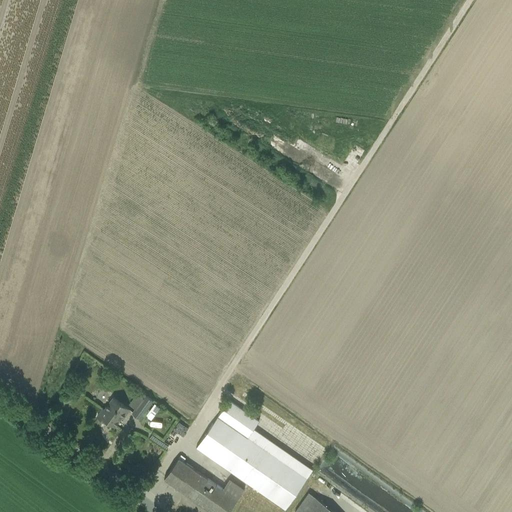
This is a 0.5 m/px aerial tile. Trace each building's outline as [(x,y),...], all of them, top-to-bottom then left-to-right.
[(304,410),(318,390),(257,349),(243,369),(304,410)] [(139,404),(146,409),(153,400),(146,394),(139,404)] [(103,408),(97,416),(103,421),(105,418),(115,426),(122,417),(123,418),(129,409),(113,397),(104,409),(103,408)] [(285,509),(311,473),(313,469),(254,429),(260,420),(229,399),(196,447),(285,509)] [(211,511),(228,511),(229,511),(245,489),(230,478),(222,488),(179,458),(164,479),(211,511)] [(294,511),(336,511),(309,492),(294,511)]
